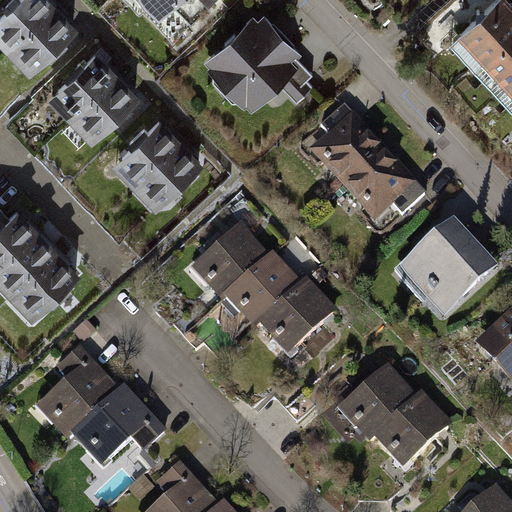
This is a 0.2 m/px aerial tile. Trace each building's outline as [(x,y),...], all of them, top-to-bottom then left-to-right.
[(75,23),(51,0),(17,0),(0,17),(0,45),(27,72),(75,23)] [(216,0),(129,0),(171,43),(216,0)] [(511,9),(458,63),(511,115),(511,9)] [(211,70),(261,114),(310,58),(261,14),(211,70)] [(140,93),(99,53),(50,102),(91,142),(140,93)] [(387,150),(345,107),(301,147),(342,190),(387,150)] [(203,166),(162,125),(114,174),(154,214),(203,166)] [(428,196),(387,150),(342,190),(383,236),(428,196)] [(77,272),(16,212),(0,227),(0,289),(31,319),(77,272)] [(401,278),(436,320),(498,269),(463,226),(401,278)] [(272,258),(243,229),(194,276),(222,305),(272,258)] [(304,286),(274,256),(272,258),(225,304),(254,334),(304,286)] [(291,362),(341,314),(309,281),(304,286),(259,329),(291,362)] [(88,321),(74,333),(84,345),(98,332),(88,321)] [(511,325),(487,348),(511,376),(511,325)] [(421,400),(390,368),(340,415),(370,447),(421,400)] [(152,431),(94,375),(55,416),(113,471),(152,431)] [(407,478),(456,430),(423,397),(421,400),(374,445),(407,478)] [(146,453),(137,461),(147,472),(156,464),(146,453)] [(146,477),(131,491),(141,503),(156,489),(146,477)] [(230,511),(188,478),(160,511),(230,511)] [(511,511),(511,503),(497,488),(470,511),(511,511)]
